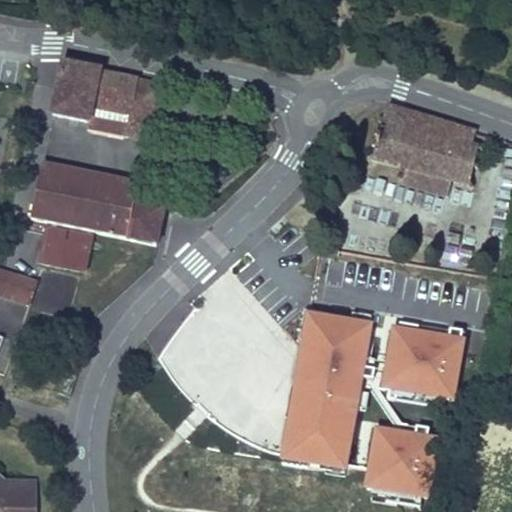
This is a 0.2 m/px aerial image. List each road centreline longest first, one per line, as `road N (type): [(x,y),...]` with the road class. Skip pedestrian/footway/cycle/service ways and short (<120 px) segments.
road 1 (tertiary): [(313,108),(283,175),(137,318),(113,352),(93,424),(94,511)]
road 2 (tertiary): [(0,36),(244,76),(313,108)]
road 3 (tertiary): [(511,121),(378,81),(356,81),(313,108)]
